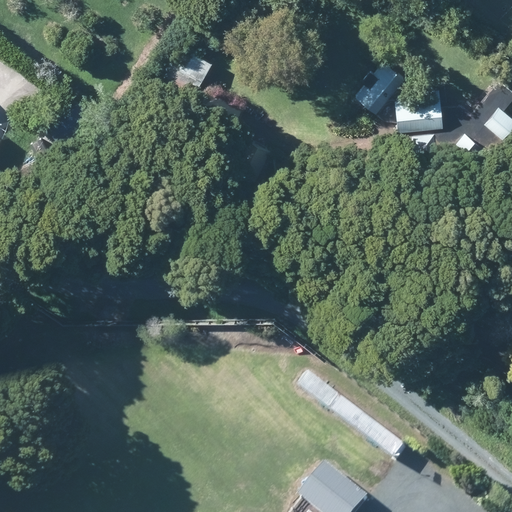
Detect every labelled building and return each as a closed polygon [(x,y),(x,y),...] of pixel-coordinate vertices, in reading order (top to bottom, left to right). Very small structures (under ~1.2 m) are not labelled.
[(200,96),(215,68),(176,47),(161,74),(200,96)] [(376,106),(404,74),(384,57),(356,89),(376,106)] [(511,88),(502,80),(477,113),(444,106),(441,86),(397,90),(398,128),(434,128),(434,141),(427,148),(462,178),(498,135),(505,141),(511,133),(511,88)] [(94,124),(81,102),(47,123),(61,145),(94,124)] [(410,451),(315,377),(301,395),(397,468),(410,451)] [(318,511),(358,511),(370,498),(330,466),(303,500),(318,511)]
